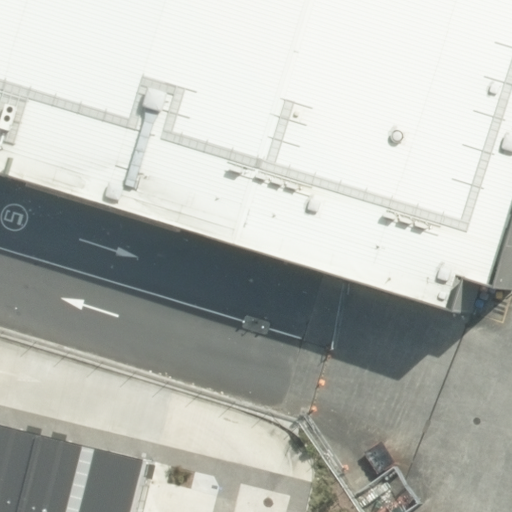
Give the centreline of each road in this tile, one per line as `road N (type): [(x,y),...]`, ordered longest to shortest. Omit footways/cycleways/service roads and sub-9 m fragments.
road 1 (unknown): [(160,398),(0,358)]
road 2 (unknown): [(239,511),(231,459),(203,421),(160,398)]
